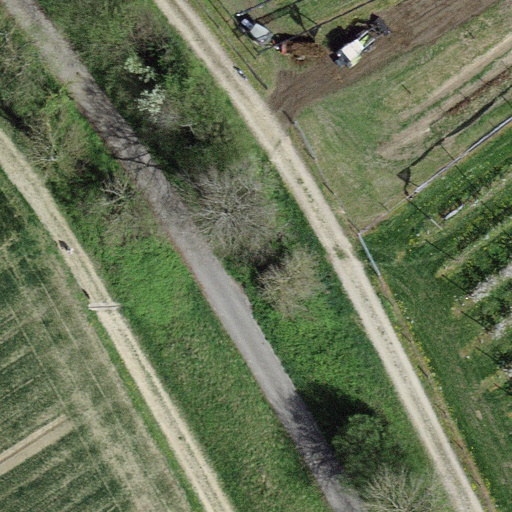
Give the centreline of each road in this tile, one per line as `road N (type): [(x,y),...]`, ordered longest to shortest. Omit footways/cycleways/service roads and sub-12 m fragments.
road 1 (track): [(336,511),(191,239),(23,0)]
road 2 (track): [(176,0),(331,244),(474,511)]
road 3 (track): [(198,511),(0,155)]
